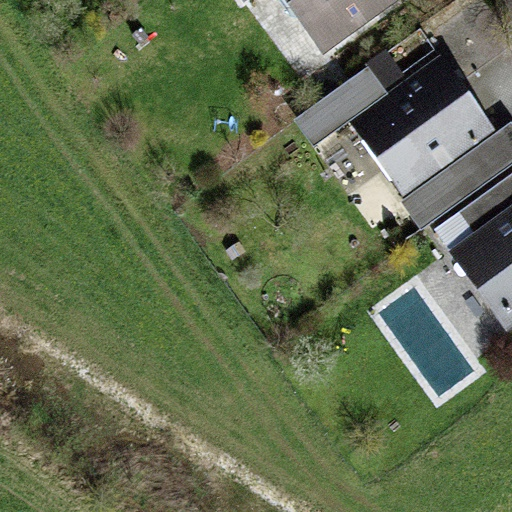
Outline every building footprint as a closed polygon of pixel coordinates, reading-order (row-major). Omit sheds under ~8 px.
[(241,0),(243,3),(246,0),(283,0),(322,53),(395,0),(241,0)] [(494,130),(440,55),(387,93),(347,122),(401,197),(494,130)] [(347,122),(387,93),(368,65),(294,118),(313,145),(347,122)] [(511,162),(511,125),(510,122),(400,201),(419,228),(511,162)] [(511,325),(511,201),(447,248),(507,330),(511,325)]
